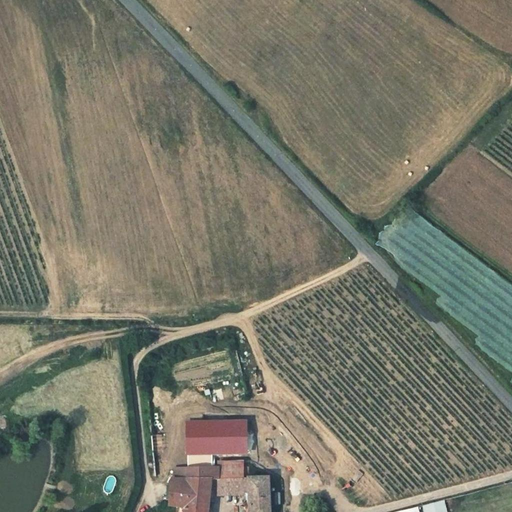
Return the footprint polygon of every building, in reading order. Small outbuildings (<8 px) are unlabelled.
[(190,392),(216,387),(214,375),(188,381),(190,392)] [(261,451),(275,449),(266,395),(251,397),(261,451)] [(152,435),(153,476),(166,475),(165,434),(152,435)] [(243,460),(219,460),(219,478),(248,478),(248,467),(244,466),(243,460)] [(272,511),(270,478),(261,478),(248,478),(219,478),(216,478),(217,495),(247,495),(247,511),(272,511)] [(183,479),(182,504),(203,506),(204,494),(205,479),(183,479)] [(423,511),(448,511),(445,500),(422,506),(423,511)]
